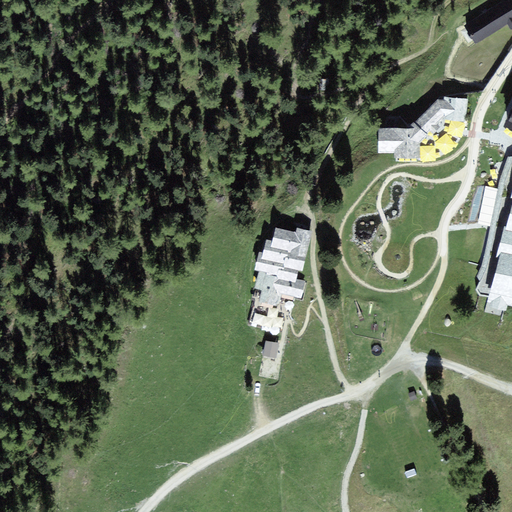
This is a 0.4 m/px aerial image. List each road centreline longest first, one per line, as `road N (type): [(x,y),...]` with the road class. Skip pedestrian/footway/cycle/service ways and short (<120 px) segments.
road 1 (track): [(405,357),(441,275),(445,221),(469,180),(480,111),(511,61)]
road 2 (track): [(147,511),(171,486),(236,444),(350,393)]
road 3 (track): [(359,389),(364,414),(346,475),(346,511)]
